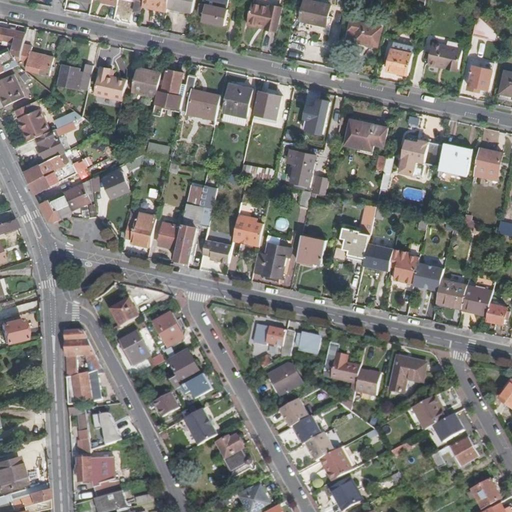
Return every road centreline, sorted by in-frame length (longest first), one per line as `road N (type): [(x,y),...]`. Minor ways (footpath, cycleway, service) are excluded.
road 1 (residential): [(511,123),(0,10)]
road 2 (residential): [(463,344),(195,286)]
road 3 (residential): [(305,511),(193,309),(195,286)]
road 4 (residential): [(182,511),(89,320),(60,304)]
road 5 (residential): [(195,286),(52,253)]
road 6 (residential): [(511,468),(460,375),(463,344)]
road 7 (tertiary): [(46,299),(56,419)]
